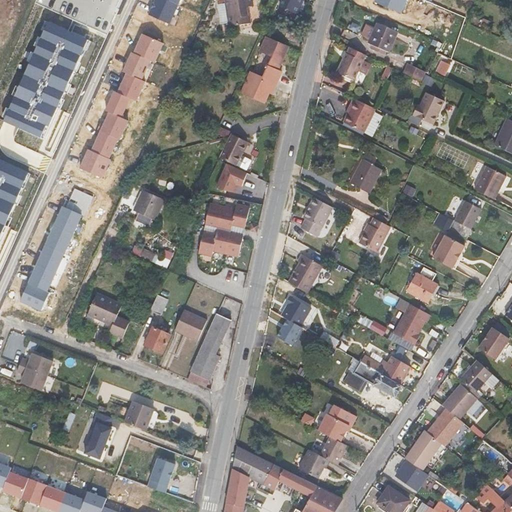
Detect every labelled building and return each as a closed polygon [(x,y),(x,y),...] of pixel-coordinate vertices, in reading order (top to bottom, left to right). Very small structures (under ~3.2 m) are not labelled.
[(168,0),(156,0),(149,15),(170,24),(179,5),(168,0)] [(230,27),(251,23),(249,7),(254,6),(252,0),(225,0),(227,7),(220,8),(223,26),(229,25),(230,27)] [(303,2),(299,0),(284,0),(281,8),(297,15),(303,2)] [(376,0),(377,1),(402,12),(406,0),(376,0)] [(5,121),(44,139),(89,39),(49,22),(5,121)] [(378,23),(369,43),(373,45),(371,48),(385,54),(386,51),(390,52),(399,32),(378,23)] [(136,45),(133,52),(151,61),(155,63),(164,43),(143,34),(138,46),(136,45)] [(266,38),(260,51),(273,57),(265,74),(253,69),(244,88),(261,96),(263,92),(269,94),(272,88),(275,89),(282,74),(278,72),(289,49),(266,38)] [(347,53),(343,60),(361,68),(364,61),(367,56),(350,48),(347,53)] [(133,52),(124,72),(127,73),(142,80),(151,61),(133,52)] [(361,68),(343,60),(337,72),(354,81),(361,68)] [(422,81),(427,72),(408,63),(404,72),(422,81)] [(389,78),(393,68),(388,66),(384,75),(389,78)] [(142,80),(127,73),(119,93),(137,101),(146,82),(142,80)] [(440,110),(445,101),(427,92),(421,106),(418,105),(413,115),(434,125),(439,114),(437,114),(439,110),(440,110)] [(350,109),(344,122),(363,132),(374,111),(352,100),(348,108),(350,109)] [(129,121),(110,112),(105,124),(101,123),(98,130),(101,132),(118,139),(120,140),(129,121)] [(511,153),(511,120),(508,118),(495,145),(511,153)] [(118,139),(101,132),(93,151),(110,159),(118,139)] [(231,137),(219,158),(232,165),(233,164),(243,170),(248,161),(237,155),(243,144),(231,137)] [(93,151),(89,149),(81,168),(103,178),(111,159),(110,159),(93,151)] [(0,239),(30,173),(0,159),(0,239)] [(363,159),(350,183),(371,193),(383,169),(363,159)] [(243,182),(247,173),(229,165),(217,190),(230,193),(234,185),(236,186),(240,188),(243,182)] [(491,167),(479,191),(498,201),(502,193),(500,192),(501,190),(505,187),(510,177),(491,167)] [(134,211),(155,220),(165,200),(144,191),(134,211)] [(314,197),(304,218),(307,220),(302,228),(317,236),(322,228),(334,207),(314,197)] [(455,221),(471,229),(482,209),(466,201),(455,221)] [(251,209),(238,206),(237,211),(211,205),(211,207),(201,204),(197,220),(208,222),(207,224),(205,234),(200,253),(214,256),(215,251),(240,257),(245,237),(247,228),(251,209)] [(82,215),(64,206),(55,226),(74,234),(82,215)] [(386,223),(389,218),(377,212),(374,217),(386,223)] [(454,221),(440,213),(434,223),(449,230),(454,221)] [(378,252),(391,226),(386,223),(374,217),(361,243),(378,252)] [(449,230),(466,239),(471,229),(455,221),(454,221),(449,230)] [(260,227),(253,225),(251,233),(258,234),(260,227)] [(74,234),(55,226),(46,245),(65,254),(74,234)] [(437,251),(457,261),(466,245),(446,235),(437,251)] [(65,254),(46,245),(38,265),(56,273),(65,254)] [(453,269),(457,261),(437,251),(433,258),(453,269)] [(289,282),(308,293),(324,266),(302,254),(298,261),(300,262),(289,282)] [(38,265),(29,283),(48,291),(56,273),(38,265)] [(431,296),(437,284),(418,274),(408,291),(428,302),(431,296)] [(48,291),(29,283),(21,301),(42,311),(51,292),(48,291)] [(440,286),(437,284),(431,296),(434,297),(440,286)] [(88,314),(113,326),(123,305),(97,293),(88,314)] [(169,300),(157,295),(151,310),(162,315),(169,300)] [(288,303),(281,314),(288,318),(300,325),(311,307),(290,295),(286,302),(288,303)] [(406,311),(410,303),(401,299),(397,306),(406,311)] [(427,323),(432,315),(410,303),(406,311),(394,333),(415,345),(421,334),(419,333),(426,322),(427,323)] [(207,320),(184,310),(175,330),(198,341),(207,320)] [(201,348),(216,355),(231,320),(217,314),(201,348)] [(300,325),(288,318),(277,336),(292,345),(303,327),(300,325)] [(510,339),(493,328),(479,348),(496,360),(510,339)] [(146,345),(162,352),(170,336),(153,329),(146,345)] [(394,333),(390,340),(411,352),(415,345),(394,333)] [(211,379),(220,357),(216,355),(201,348),(191,371),(211,379)] [(25,384),(46,392),(57,363),(36,355),(33,362),(26,360),(21,374),(28,376),(25,384)] [(401,384),(411,367),(393,356),(389,364),(384,361),(381,365),(379,369),(384,372),(383,374),(401,384)] [(349,369),(352,370),(355,372),(361,362),(355,358),(349,369)] [(379,369),(381,365),(370,358),(366,364),(383,374),(384,372),(379,369)] [(493,374),(478,360),(462,378),(466,382),(463,385),(477,398),(480,394),(477,391),(493,374)] [(396,397),(402,385),(401,384),(383,374),(366,364),(363,362),(361,361),(361,362),(355,372),(352,370),(344,382),(359,391),(365,379),(396,397)] [(211,379),(191,371),(187,379),(207,387),(211,379)] [(463,385),(461,384),(443,405),(447,408),(460,419),(478,398),(477,398),(463,385)] [(125,422),(146,430),(154,409),(133,401),(125,422)] [(328,413),(319,430),(331,436),(341,442),(347,431),(351,425),(353,425),(358,416),(335,404),(330,414),(328,413)] [(447,408),(427,431),(442,444),(445,446),(464,423),(460,419),(447,408)] [(100,458),(112,428),(108,427),(112,417),(97,412),(93,421),(97,423),(89,445),(88,445),(85,452),(100,458)] [(300,419),(308,424),(312,417),(303,412),(300,419)] [(427,431),(425,430),(405,458),(408,460),(423,471),(442,444),(427,431)] [(330,460),(338,464),(343,455),(342,454),(345,449),(347,445),(341,442),(331,436),(320,455),(330,460)] [(284,469),(238,446),(234,469),(250,477),(274,489),(279,480),(284,469)] [(320,455),(309,449),(299,468),(318,478),(324,467),(326,468),(330,460),(320,455)] [(168,485),(174,466),(157,460),(151,479),(168,485)] [(423,471),(408,460),(397,476),(417,490),(428,475),(423,471)] [(0,485),(4,487),(10,472),(12,468),(0,463),(0,485)] [(243,511),(250,477),(234,469),(233,469),(224,511),(243,511)] [(318,486),(284,469),(279,480),(312,497),(318,486)] [(4,487),(3,491),(22,498),(29,479),(10,472),(4,487)] [(511,487),(511,485),(511,477),(508,474),(503,480),(511,487)] [(29,479),(22,498),(40,505),(48,485),(29,478),(29,479)] [(165,492),(168,485),(151,479),(148,487),(165,492)] [(488,485),(495,492),(498,489),(491,481),(488,485)] [(511,511),(511,507),(506,501),(505,501),(495,492),(488,485),(486,483),(475,496),(484,503),(488,498),(497,506),(491,511),(511,511)] [(48,485),(40,505),(58,511),(59,511),(66,493),(48,485)] [(439,491),(444,495),(448,489),(446,488),(443,485),(439,491)] [(332,511),(341,497),(318,486),(312,497),(303,511),(332,511)] [(390,511),(402,511),(411,500),(389,486),(377,503),(390,511)] [(85,500),(80,511),(101,511),(104,507),(107,499),(88,492),(85,500)] [(66,493),(59,511),(80,511),(85,500),(66,493)] [(416,511),(427,511),(432,506),(423,500),(416,511)] [(434,508),(440,511),(453,511),(455,511),(440,501),(434,508)] [(480,511),(468,503),(461,511),(480,511)]
